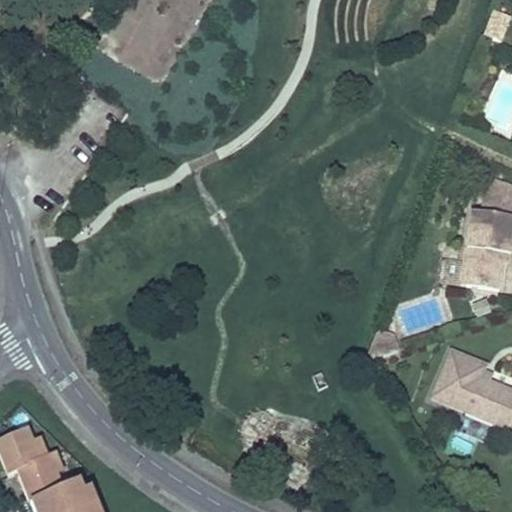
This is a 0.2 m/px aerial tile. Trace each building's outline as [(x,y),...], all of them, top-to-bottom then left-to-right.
[(412,0),(395,22),(411,36),(434,9),(423,0),(412,0)] [(503,45),(510,20),(493,15),(486,40),(503,45)] [(0,117),(0,128),(6,131),(10,123),(0,117)] [(460,287),(498,293),(504,256),(509,257),(511,240),(511,218),(472,212),(460,287)] [(485,367),(451,352),(431,399),(508,432),(511,422),(511,393),(490,384),(480,379),(483,373),(485,367)] [(493,376),(483,373),(480,379),(490,384),(493,376)] [(252,449),(272,416),(263,411),(249,415),(240,430),(244,445),(252,449)] [(267,464),(292,422),(278,419),(259,452),(267,464)] [(297,483),(323,438),(301,424),(274,471),(297,483)] [(40,462),(32,444),(27,430),(0,441),(0,458),(7,477),(16,474),(16,472),(40,463),(40,462)] [(32,444),(40,462),(47,459),(40,441),(32,444)] [(49,458),(56,476),(62,473),(55,456),(49,458)] [(62,491),(56,476),(49,458),(47,459),(40,462),(40,463),(16,472),(16,474),(29,504),(34,502),(62,491)] [(89,511),(82,495),(78,484),(62,491),(34,502),(29,504),(32,511),(97,511),(97,509),(90,511),(89,511)] [(82,495),(89,511),(90,511),(97,509),(90,492),(82,495)]
